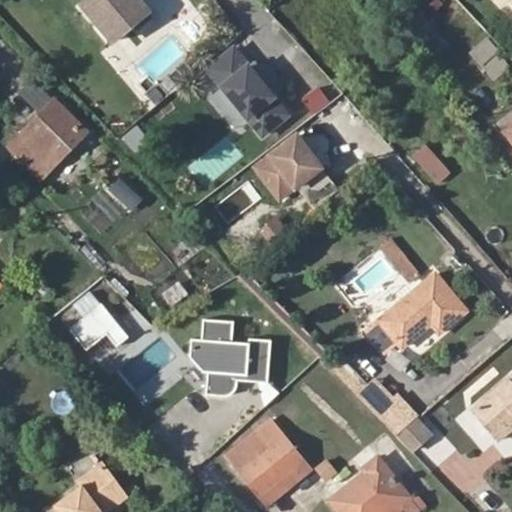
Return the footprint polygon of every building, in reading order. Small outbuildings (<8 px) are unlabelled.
[(137,0),(85,0),(81,4),(113,41),(147,11),(137,0)] [(417,35),(436,56),(449,44),(430,23),(417,35)] [(468,51),(492,77),(506,65),(493,51),(495,49),(484,36),(468,51)] [(247,65),(222,86),(248,117),(272,96),(247,65)] [(40,147),(32,155),(48,170),(83,134),(52,104),(24,131),(40,147)] [(511,108),(494,124),(511,145),(511,108)] [(16,139),(32,155),(40,147),(24,131),(16,139)] [(321,166),(295,135),(270,155),(296,186),(321,166)] [(431,270),(364,326),(381,347),(395,336),(401,343),(429,321),(436,330),(463,309),(431,270)] [(107,310),(74,334),(90,356),(111,341),(120,354),(132,345),(107,310)] [(236,326),(206,324),(204,344),(194,343),(192,361),(205,376),(210,377),(208,399),(227,401),(232,400),(237,397),(239,392),(240,378),(249,379),(248,386),(270,387),(273,345),(251,343),(251,347),(235,346),(236,326)] [(357,390),(366,379),(336,356),(327,367),(357,390)] [(201,398),(208,399),(210,377),(205,376),(192,361),(179,373),(201,398)] [(497,438),(511,424),(511,372),(471,410),(497,438)] [(374,405),(395,429),(419,409),(398,385),(374,405)] [(306,453),(275,414),(231,449),(262,488),(306,453)] [(369,463),(332,492),(348,511),(409,511),(423,501),(422,500),(414,491),(412,488),(415,486),(379,447),(365,458),(369,463)] [(270,497),(314,462),(306,453),(262,488),(270,497)] [(320,483),(336,475),(327,459),(312,466),(320,483)] [(60,509),(56,511),(107,511),(104,507),(126,491),(106,464),(85,480),(88,484),(58,506),(60,509)] [(422,500),(431,492),(422,483),(414,491),(422,500)] [(107,511),(129,495),(126,491),(104,507),(107,511)]
